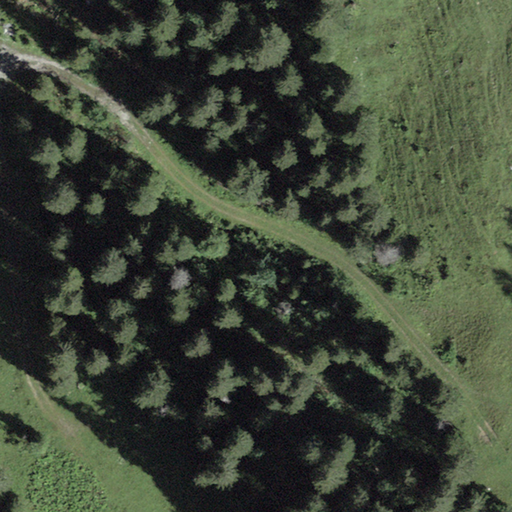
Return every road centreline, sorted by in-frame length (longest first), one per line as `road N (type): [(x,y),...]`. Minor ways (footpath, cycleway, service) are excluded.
road 1 (track): [(0,45),(108,98),(169,169),(315,249),(442,372),(511,496)]
road 2 (track): [(68,441),(25,378),(0,158)]
